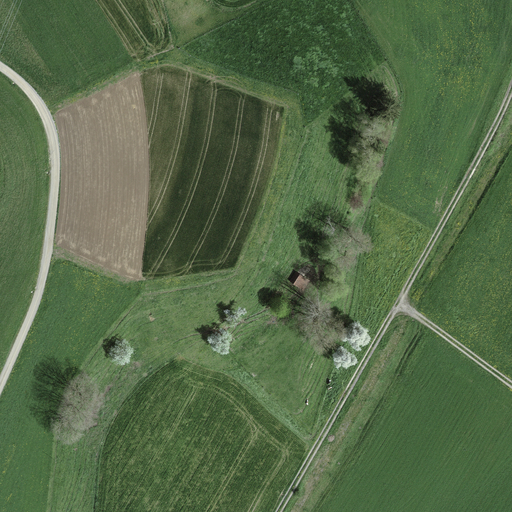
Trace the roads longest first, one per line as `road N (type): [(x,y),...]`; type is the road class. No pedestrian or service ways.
road 1 (track): [(280,511),(511,88)]
road 2 (unclassified): [(0,384),(41,283),(55,171),(47,118),(0,65)]
road 3 (track): [(400,302),(511,383)]
